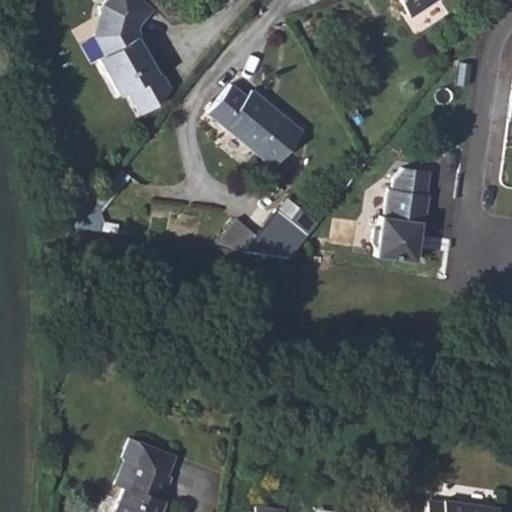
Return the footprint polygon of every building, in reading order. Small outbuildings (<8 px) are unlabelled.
[(145,78),(123,42),(119,44),(110,29),(113,16),(125,0),(74,0),(72,8),(79,20),(67,28),(79,47),(71,52),(93,88),(101,82),(116,105),(132,95),(145,78)] [(382,0),(397,23),(433,0),(382,0)] [(266,165),(296,131),(245,88),(240,94),(225,81),(200,109),(266,165)] [(368,247),(367,255),(407,261),(413,222),(417,223),(421,195),(419,195),(422,172),(394,168),(386,177),(384,189),(380,189),(377,216),(372,215),(371,224),(366,228),(364,242),(368,247)] [(82,216),(97,185),(73,172),(57,203),(82,216)] [(274,250),(304,215),(289,203),(278,215),(262,201),(225,242),(274,250)] [(162,437),(119,417),(110,436),(113,438),(102,464),(111,468),(91,511),(138,511),(152,481),(149,480),(159,458),(154,456),(162,437)] [(276,498),(246,492),(242,511),(299,511),(274,507),(276,498)] [(429,507),(412,504),(410,511),(484,511),(485,511),(430,503),(429,507)]
